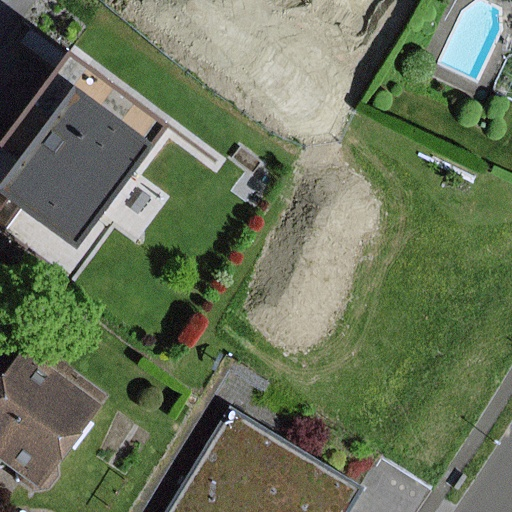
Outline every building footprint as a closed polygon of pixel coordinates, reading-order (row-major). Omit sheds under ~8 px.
[(0,205),(67,254),(160,126),(55,50),(0,125),(0,157),(2,159),(0,162),(0,205)] [(261,163),(240,147),(231,159),(251,175),(261,163)] [(258,190),(237,176),(226,193),(246,207),(258,190)] [(52,465),(103,396),(20,336),(0,363),(0,467),(15,478),(17,484),(28,492),(43,490),(54,474),(52,465)] [(337,511),(353,485),(221,406),(157,511),(337,511)]
